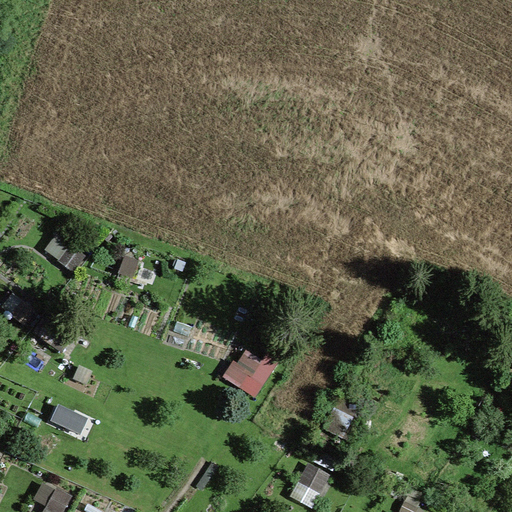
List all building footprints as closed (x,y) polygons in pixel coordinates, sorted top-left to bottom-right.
[(120,272),(132,277),(136,265),(125,260),(120,272)] [(502,328),(496,325),(499,319),(491,316),(485,332),(499,338),(499,337),(502,328)] [(40,335),(50,343),(59,330),(49,322),(40,335)] [(283,350),(276,346),(255,378),(250,375),(243,387),(246,389),(255,394),(283,350)] [(55,416),(52,422),(61,426),(66,413),(57,410),(55,416)] [(348,417),(334,410),(325,428),(338,435),(342,429),(348,417)] [(307,483),(319,490),(326,477),(309,467),(302,480),(307,483)]
